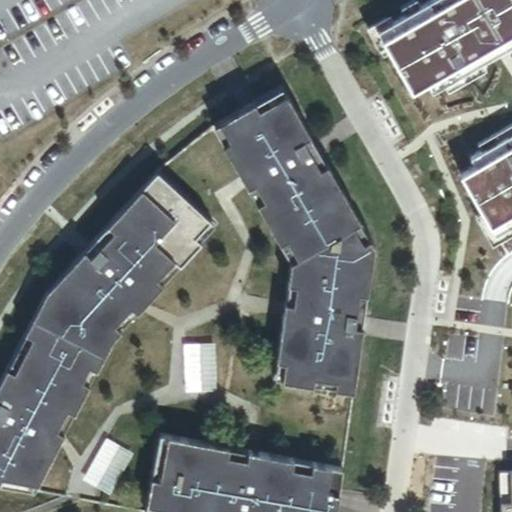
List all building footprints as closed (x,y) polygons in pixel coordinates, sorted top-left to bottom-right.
[(511,0),(430,0),(376,31),(411,92),(426,83),(431,92),(511,45),(511,0)] [(335,511),(374,239),(284,85),(212,127),(290,261),(262,452),(161,435),(146,511),(335,511)] [(474,165),(460,174),(494,234),(511,224),(511,132),(469,157),(474,165)] [(217,224),(159,171),(46,290),(0,379),(0,485),(34,492),(113,338),(217,224)] [(511,511),(511,470),(499,471),(500,511),(511,511)]
